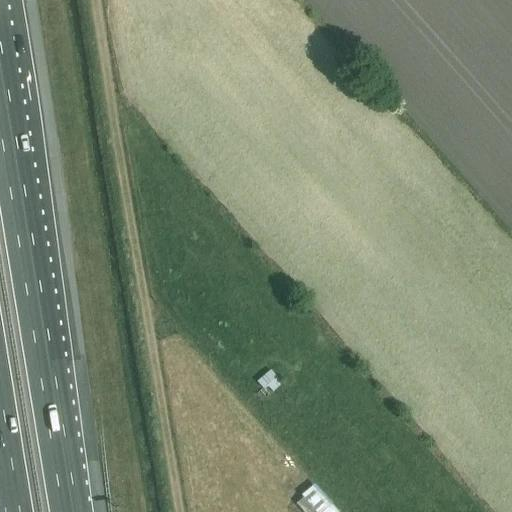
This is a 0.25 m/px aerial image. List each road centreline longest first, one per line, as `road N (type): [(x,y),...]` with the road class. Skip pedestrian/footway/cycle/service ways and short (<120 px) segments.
road 1 (track): [(178,511),(87,0)]
road 2 (motorway): [(71,511),(0,79)]
